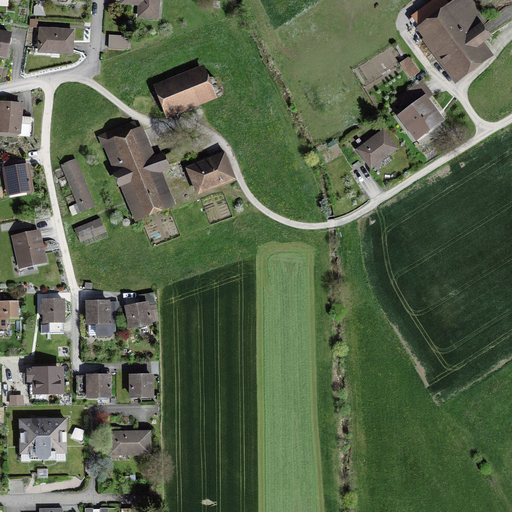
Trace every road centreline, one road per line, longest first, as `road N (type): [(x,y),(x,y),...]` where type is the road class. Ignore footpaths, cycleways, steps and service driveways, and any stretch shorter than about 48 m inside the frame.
road 1 (residential): [(0,363),(76,365),(75,295),(46,159),(51,79)]
road 2 (track): [(226,144),(247,192),(274,218),(311,228),(351,219)]
road 3 (residential): [(0,499),(138,495)]
